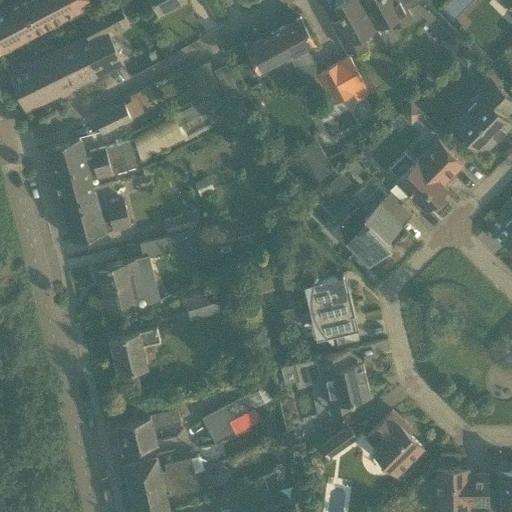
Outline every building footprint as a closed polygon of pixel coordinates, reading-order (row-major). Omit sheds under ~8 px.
[(13,0),(0,7),(0,52),(93,3),(91,0),(13,0)] [(152,0),(158,12),(180,0),(152,0)] [(362,34),(376,27),(361,0),(337,0),(335,2),(342,15),(331,21),(348,52),(367,42),(362,34)] [(393,27),(412,17),(402,0),(361,0),(376,27),(389,20),(393,27)] [(88,35),(10,73),(26,108),(123,61),(109,34),(129,24),(117,2),(81,20),(88,35)] [(298,71),(302,68),(312,63),(304,49),(315,43),(300,16),(247,45),(261,72),(290,56),(298,71)] [(467,43),(456,54),(467,65),(478,54),(467,43)] [(329,95),(348,85),(352,93),(366,85),(349,53),(336,60),(336,61),(319,71),(316,72),(325,87),(329,95)] [(210,60),(198,65),(211,94),(217,91),(222,88),(210,60)] [(248,113),(233,81),(225,63),(214,68),(223,86),(238,118),(248,113)] [(451,119),(461,129),(461,131),(471,141),(473,141),(483,151),(497,137),(498,137),(506,128),(511,122),(505,115),(511,107),(511,98),(490,77),(477,89),(479,91),(451,119)] [(222,102),(217,91),(133,136),(137,147),(177,124),(183,137),(209,123),(227,114),(222,102)] [(423,111),(410,98),(398,110),(410,123),(423,111)] [(124,102),(121,103),(94,116),(102,133),(132,119),(124,102)] [(85,158),(79,136),(46,145),(54,176),(120,156),(117,143),(90,151),(91,156),(85,158)] [(317,138),(286,156),(303,185),(334,168),(317,138)] [(401,184),(413,195),(411,197),(412,201),(415,205),(416,206),(421,207),(423,204),(426,208),(448,186),(443,182),(463,163),(438,138),(418,157),(417,156),(395,178),(401,184)] [(62,205),(95,195),(91,179),(136,166),(129,140),(117,143),(120,156),(54,176),(62,205)] [(354,173),(362,166),(353,158),(346,165),(354,173)] [(345,242),(368,266),(391,243),(387,238),(411,214),(389,191),(363,216),(367,220),(345,242)] [(95,195),(62,205),(71,239),(130,223),(124,199),(98,207),(95,195)] [(196,210),(163,219),(166,233),(200,224),(196,210)] [(200,227),(167,235),(140,241),(144,257),(171,250),(204,242),(200,227)] [(108,304),(131,298),(134,310),(134,312),(155,302),(146,265),(138,267),(135,256),(107,263),(93,267),(96,278),(102,276),(108,304)] [(313,279),(313,281),(304,283),(312,319),(310,320),(314,337),(317,336),(325,334),(327,335),(332,340),(333,338),(327,334),(356,327),(353,316),(355,315),(348,283),(345,284),(343,273),(314,280),(317,273),(316,272),(313,279)] [(227,306),(220,287),(184,299),(191,318),(227,306)] [(110,337),(118,371),(147,364),(142,344),(160,340),(157,326),(139,330),(110,337)] [(362,359),(357,361),(351,362),(348,349),(295,362),(300,384),(321,379),(329,412),(353,406),(352,399),(371,395),(362,359)] [(263,372),(242,384),(246,392),(253,405),(275,394),(263,372)] [(246,392),(227,402),(202,416),(210,430),(230,420),(235,417),(254,406),(253,405),(246,392)] [(123,444),(123,448),(157,440),(154,427),(181,421),(177,406),(117,420),(120,433),(118,436),(119,443),(123,444)] [(373,449),(388,465),(396,473),(423,446),(402,425),(405,422),(392,409),(365,435),(376,446),(373,449)] [(230,420),(210,430),(216,442),(236,431),(230,420)] [(357,437),(348,424),(319,445),(328,458),(357,437)] [(283,433),(273,438),(278,449),(288,444),(283,433)] [(200,454),(190,456),(165,462),(166,469),(161,471),(157,452),(123,460),(130,487),(194,471),(204,468),(200,454)] [(204,468),(194,471),(198,487),(209,484),(205,467),(204,468)] [(469,473),(469,467),(437,467),(436,479),(433,479),(433,495),(437,495),(436,507),(469,507),(469,504),(489,504),(489,473),(469,473)] [(511,511),(511,468),(510,470),(501,470),(500,511),(511,511)] [(198,487),(194,471),(130,487),(135,511),(150,511),(169,507),(165,487),(170,486),(172,493),(198,487)] [(305,511),(302,498),(287,501),(289,511),(305,511)]
